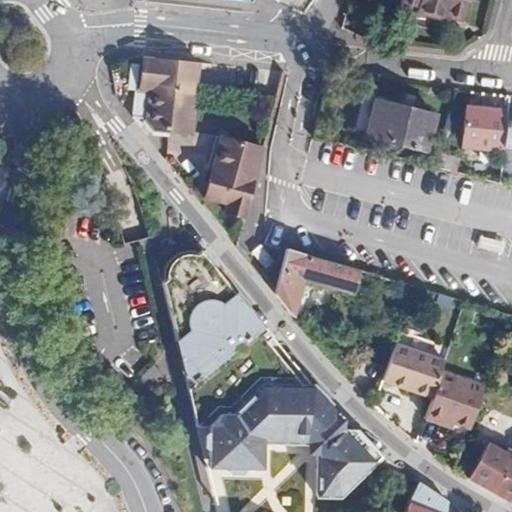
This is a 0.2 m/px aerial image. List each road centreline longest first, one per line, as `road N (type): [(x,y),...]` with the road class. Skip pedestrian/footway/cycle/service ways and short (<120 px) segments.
road 1 (residential): [(70,69),(392,451),(486,511)]
road 2 (tertiary): [(147,511),(124,463),(42,370),(16,307),(11,252),(31,144),(28,93)]
road 3 (unclassified): [(69,26),(281,37),(328,55),(493,73)]
